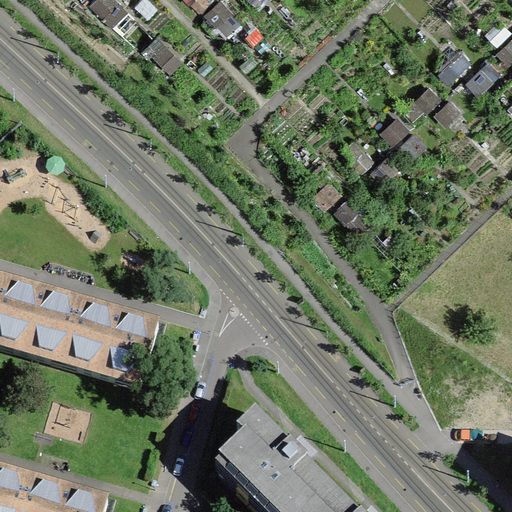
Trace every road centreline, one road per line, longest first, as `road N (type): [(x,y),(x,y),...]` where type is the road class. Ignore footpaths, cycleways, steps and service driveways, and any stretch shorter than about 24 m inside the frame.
road 1 (secondary): [(0,37),(138,166),(263,301)]
road 2 (secondary): [(263,301),(453,511)]
road 3 (residential): [(172,511),(220,342),(263,301)]
